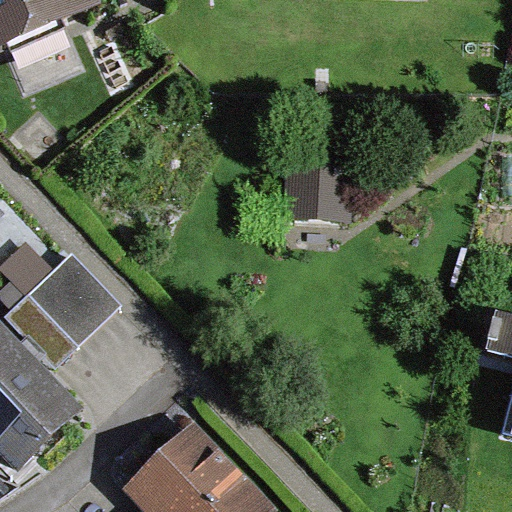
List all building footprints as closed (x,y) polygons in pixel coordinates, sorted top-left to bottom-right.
[(0,0),(0,55),(95,20),(87,0),(0,0)] [(37,235),(3,272),(29,296),(7,320),(63,371),(119,310),(37,235)] [(511,440),(511,319),(485,312),(475,349),(511,358),(511,380),(497,436),(511,440)] [(74,420),(0,342),(0,451),(19,472),(74,420)] [(266,511),(173,419),(108,484),(136,511),(266,511)]
